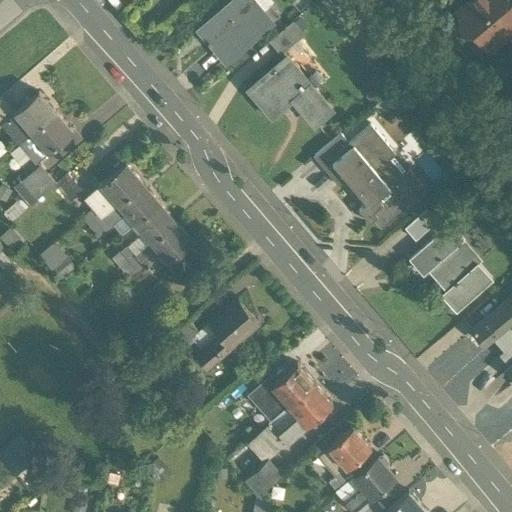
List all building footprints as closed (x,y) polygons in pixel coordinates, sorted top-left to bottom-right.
[(253,0),(233,0),(208,22),(216,31),(208,38),(227,60),(272,21),(253,0)] [(474,0),(474,2),(460,14),(463,17),(461,20),(460,23),(461,27),(462,30),(465,32),(468,33),(471,33),(474,31),(489,48),(507,33),(502,27),(511,18),(511,7),(505,0),(474,0)] [(511,18),(502,27),(507,33),(511,39),(511,18)] [(293,20),(271,39),(283,53),(305,34),(293,20)] [(332,108),(288,55),(249,88),(272,114),(294,96),(302,105),(300,106),(315,123),(332,108)] [(56,110),(39,91),(14,112),(31,131),(56,110)] [(31,131),(21,140),(37,159),(42,156),(43,157),(74,131),(56,110),(31,131)] [(370,123),(348,141),(340,132),(313,155),(338,185),(343,181),(363,205),(358,209),(369,222),(374,218),(381,227),(406,206),(405,204),(425,188),(408,168),(402,174),(387,156),(393,151),(370,123)] [(126,160),(86,194),(95,205),(102,215),(112,207),(142,180),(126,160)] [(40,164),(21,180),(37,198),(55,183),(56,182),(40,164)] [(84,191),(68,172),(56,182),(55,183),(72,202),(84,191)] [(37,198),(21,180),(15,186),(31,204),(37,198)] [(142,180),(112,207),(118,214),(124,209),(134,221),(159,200),(142,180)] [(159,200),(134,221),(151,240),(175,219),(159,200)] [(95,205),(84,214),(99,233),(111,223),(102,215),(95,205)] [(426,210),(404,228),(414,240),(436,221),(426,210)] [(175,219),(151,240),(168,260),(193,239),(175,219)] [(492,279),(459,240),(462,238),(450,223),(409,259),(422,274),(428,269),(446,290),(440,295),(454,312),(492,279)] [(0,257),(9,251),(0,239),(0,257)] [(144,262),(128,243),(122,249),(131,259),(125,264),(132,272),(144,262)] [(176,298),(161,280),(153,286),(160,293),(154,299),(163,309),(176,298)] [(511,295),(471,331),(483,344),(493,336),(491,334),(509,319),(510,321),(511,319),(511,295)] [(257,321),(237,297),(212,319),(221,334),(198,354),(208,365),(232,344),(229,341),(257,321)] [(509,319),(491,334),(493,336),(511,358),(511,362),(504,369),(511,378),(511,323),(510,321),(509,319)] [(297,361),(271,384),(288,403),(288,404),(314,381),(297,361)] [(314,381),(288,404),(296,414),(278,431),(287,441),(332,402),(314,381)] [(271,384),(252,400),(269,420),(288,403),(271,384)] [(252,400),(235,414),(253,435),(269,421),(269,420),(252,400)] [(278,431),(269,421),(253,435),(270,455),(287,441),(278,431)] [(370,447),(351,425),(327,446),(345,467),(345,468),(346,467),(370,447)] [(335,475),(318,454),(310,461),(328,481),(335,475)] [(384,457),(378,456),(377,455),(353,475),(362,486),(344,502),(352,511),(395,476),(387,467),(388,462),(384,457)] [(267,457),(244,478),(256,492),(257,493),(281,472),(267,457)] [(335,475),(328,481),(335,490),(353,475),(346,467),(345,468),(345,467),(335,475)] [(425,511),(426,511),(408,491),(383,511),(425,511)] [(257,493),(256,492),(252,511),(271,511),(272,510),(257,493)] [(382,511),(383,511),(373,500),(358,511),(382,511)]
